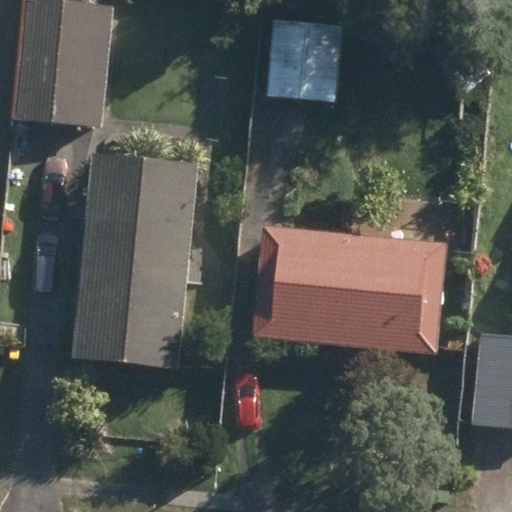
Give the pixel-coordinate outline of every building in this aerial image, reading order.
[(336,0),(335,15),(381,20),(383,0),(336,0)] [(14,127),(103,134),(112,15),(23,9),(14,127)] [(268,103),(339,107),(343,29),(271,26),(268,103)] [(72,369),(178,380),(198,176),(92,165),(72,369)] [(254,347),(438,362),(447,251),(263,236),(254,347)] [(472,433),(511,436),(511,343),(480,340),(472,433)]
